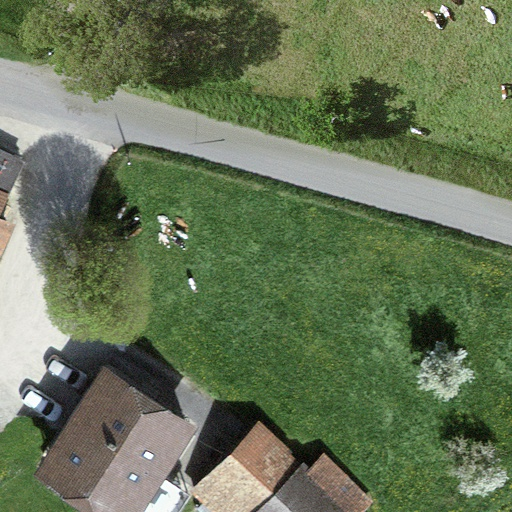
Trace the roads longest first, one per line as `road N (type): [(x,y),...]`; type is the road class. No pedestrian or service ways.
road 1 (residential): [(0,86),(511,225)]
road 2 (track): [(60,99),(154,0)]
